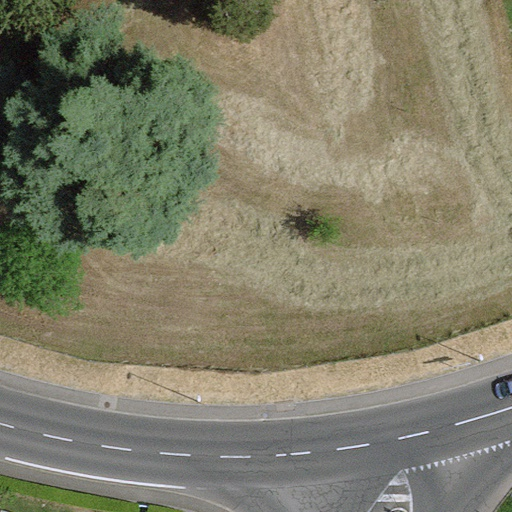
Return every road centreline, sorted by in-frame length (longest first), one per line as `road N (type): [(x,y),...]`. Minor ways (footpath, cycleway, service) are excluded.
road 1 (tertiary): [(0,424),(166,457),(308,455)]
road 2 (tertiary): [(308,455),(472,425)]
